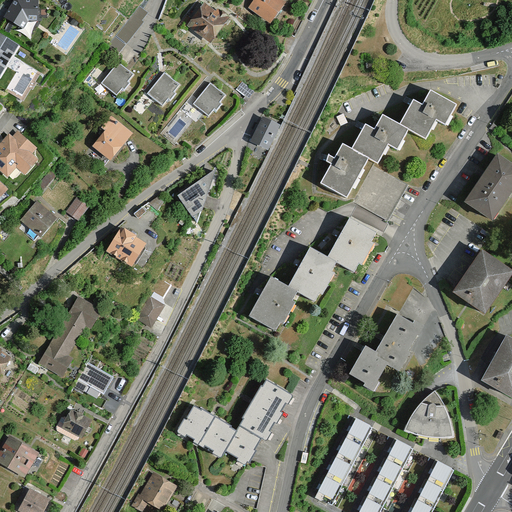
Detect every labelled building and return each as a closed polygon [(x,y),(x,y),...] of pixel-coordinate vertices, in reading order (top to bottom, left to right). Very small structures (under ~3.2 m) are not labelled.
[(32,0),(18,0),(6,21),(26,36),(30,27),(42,29),(43,1),(32,0)] [(278,0),(257,0),(249,11),(268,25),(283,4),(278,0)] [(205,3),(188,30),(215,47),(232,20),(205,3)] [(133,34),(150,13),(142,7),(123,30),(128,34),(130,32),(133,34)] [(0,37),(0,82),(1,83),(22,54),(0,37)] [(115,60),(96,81),(115,97),(133,76),(115,60)] [(166,70),(147,95),(164,108),(184,84),(166,70)] [(188,105),(205,122),(228,98),(212,82),(188,105)] [(345,145),(322,185),(347,198),(369,159),(378,164),(389,145),(397,149),(409,127),(426,137),(436,120),(446,125),(456,106),(431,92),(423,107),(415,102),(401,126),(385,116),(377,131),(367,126),(354,150),(345,145)] [(93,146),(111,161),(134,133),(111,114),(101,127),(105,130),(93,146)] [(277,127),(260,118),(249,139),(266,147),(277,127)] [(16,132),(0,149),(0,171),(13,183),(21,174),(29,182),(42,167),(33,159),(39,152),(16,132)] [(511,161),(501,155),(469,203),(499,223),(511,203),(511,161)] [(215,170),(177,196),(197,222),(215,170)] [(0,203),(9,193),(0,185),(0,203)] [(94,210),(78,199),(67,216),(84,226),(94,210)] [(60,220),(37,206),(22,228),(46,243),(60,220)] [(270,275),(247,317),(275,333),(296,296),(314,306),(337,265),(355,276),(378,234),(349,218),(327,257),(308,246),(287,284),(270,275)] [(122,231),(110,252),(131,265),(144,243),(122,231)] [(511,268),(486,251),(458,294),(492,317),(511,286),(511,268)] [(164,306),(150,298),(137,320),(151,328),(164,306)] [(78,300),(42,368),(66,381),(102,312),(78,300)] [(365,347),(349,374),(363,382),(361,387),(370,392),(386,366),(398,373),(425,327),(413,320),(410,326),(395,317),(374,352),(365,347)] [(511,338),(487,383),(511,395),(511,338)] [(18,360),(0,349),(0,379),(6,383),(18,360)] [(87,362),(78,379),(104,392),(113,375),(87,362)] [(197,406),(181,433),(226,458),(230,451),(253,464),(292,395),(269,382),(241,431),(197,406)] [(410,418),(405,431),(413,435),(423,438),(438,439),(454,438),(451,424),(446,410),(440,400),(433,392),(428,397),(423,402),(416,411),(410,418)] [(100,424),(73,410),(60,435),(87,449),(100,424)] [(359,418),(321,492),(336,500),(375,426),(359,418)] [(0,462),(30,481),(45,455),(13,436),(0,457),(0,462)] [(387,463),(361,511),(381,511),(415,447),(399,439),(387,463)] [(441,461),(414,511),(434,511),(456,469),(441,461)] [(157,473),(141,498),(163,511),(164,511),(180,488),(157,473)] [(51,511),(55,500),(31,492),(24,511),(51,511)]
